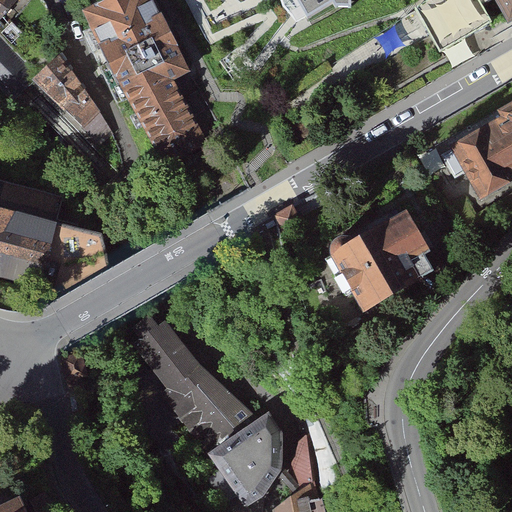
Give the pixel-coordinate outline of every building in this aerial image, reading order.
[(0,0),(0,24),(8,17),(23,0),(0,0)] [(147,0),(109,0),(79,16),(159,164),(203,140),(173,84),(188,75),(147,0)] [(289,0),(304,22),(328,7),(347,11),(347,2),(360,3),(360,0),(289,0)] [(472,0),(440,0),(416,14),(440,57),(489,30),(472,0)] [(511,0),(485,0),(507,36),(511,32),(511,0)] [(0,89),(15,105),(36,86),(33,83),(39,77),(0,38),(0,89)] [(36,86),(103,150),(118,137),(60,59),(39,77),(33,83),(36,86)] [(511,109),(444,147),(478,210),(511,191),(511,109)] [(293,212),(275,222),(284,238),(302,228),(293,212)] [(401,212),(323,255),(357,317),(411,288),(399,266),(423,252),(401,212)] [(62,234),(0,217),(0,279),(87,303),(116,292),(102,245),(62,234)] [(160,323),(153,329),(145,318),(127,331),(136,342),(128,348),(162,391),(156,396),(203,457),(255,421),(196,368),(160,323)] [(85,356),(62,361),(68,385),(91,379),(85,356)] [(255,421),(203,457),(241,509),(260,498),(276,473),(278,462),(278,435),(264,414),(255,421)] [(294,494),(315,481),(306,428),(302,428),(285,483),(294,494)] [(294,494),(273,508),(273,511),(320,511),(315,481),(294,494)] [(0,511),(19,511),(15,503),(0,510),(0,511)]
